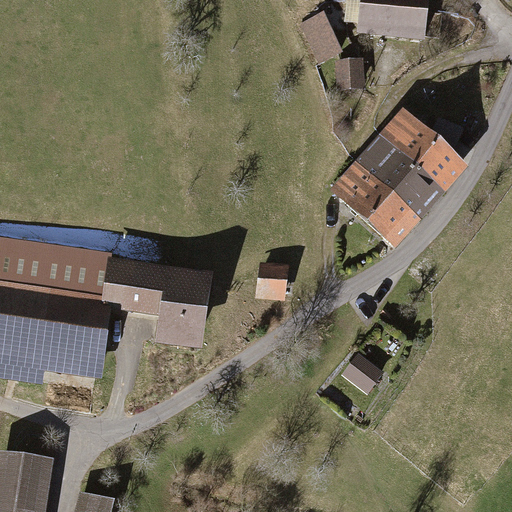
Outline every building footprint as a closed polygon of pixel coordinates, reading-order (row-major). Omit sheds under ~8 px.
[(368,0),(365,34),(421,39),(424,0),(368,0)] [(326,17),(300,29),(319,68),(345,55),(326,17)] [(338,64),(338,92),(365,92),(364,64),(338,64)] [(409,118),(335,198),(393,253),(468,173),(409,118)] [(105,313),(164,324),(160,350),(206,358),(213,314),(211,314),(217,282),(112,264),(112,263),(0,243),(0,364),(93,381),(105,313)] [(287,297),(291,265),(263,262),(259,294),(287,297)] [(344,379),(371,396),(386,372),(359,355),(344,379)] [(3,457),(0,474),(0,511),(41,511),(50,465),(3,457)] [(77,511),(110,511),(112,503),(80,497),(77,511)]
